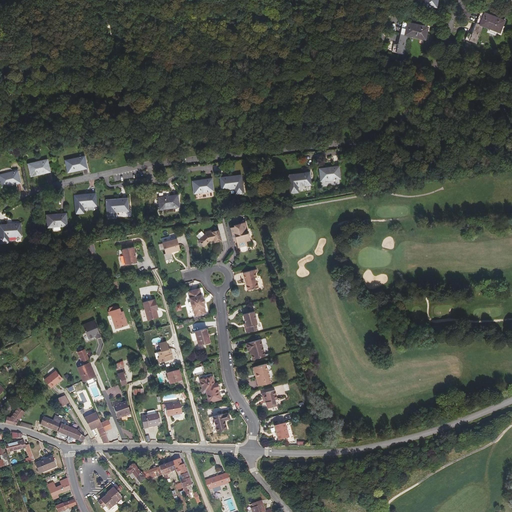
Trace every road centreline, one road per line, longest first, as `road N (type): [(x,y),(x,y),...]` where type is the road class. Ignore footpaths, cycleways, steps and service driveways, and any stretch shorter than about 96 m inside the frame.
road 1 (residential): [(0,211),(60,183),(128,168),(368,139),(425,93),(459,0)]
road 2 (tertiary): [(511,399),(382,445),(250,451)]
road 3 (residential): [(250,451),(253,425),(227,364),(220,291)]
road 4 (residential): [(206,449),(171,324)]
